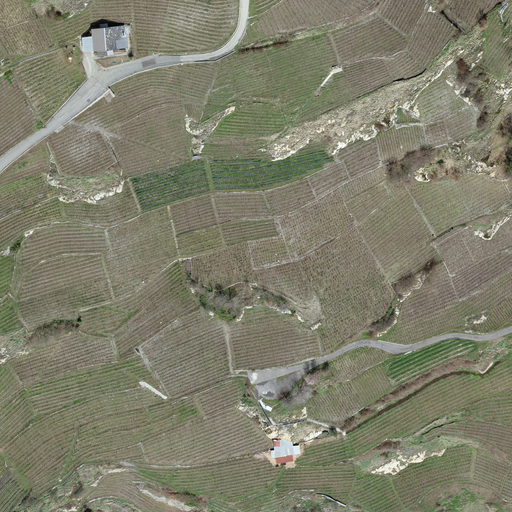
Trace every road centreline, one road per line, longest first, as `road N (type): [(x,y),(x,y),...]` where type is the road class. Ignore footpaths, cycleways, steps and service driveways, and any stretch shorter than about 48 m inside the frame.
road 1 (unclassified): [(0,165),(111,76),(222,51),(238,34),(244,0)]
road 2 (track): [(254,377),(364,342),(405,349),(511,329)]
